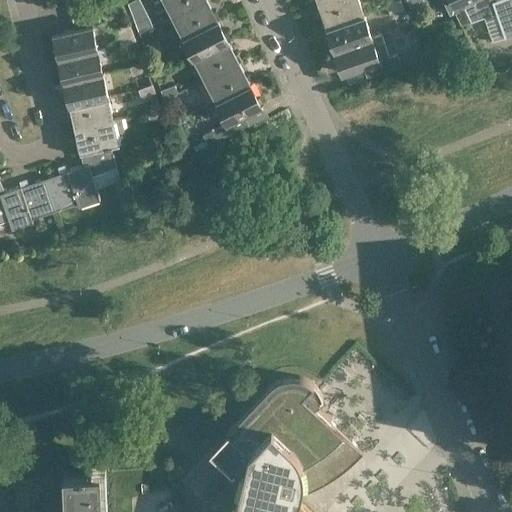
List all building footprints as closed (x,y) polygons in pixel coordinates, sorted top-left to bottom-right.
[(164,0),(167,5),(158,10),(163,20),(200,0),(164,0)] [(183,36),(219,17),(210,0),(200,0),(172,15),(183,36)] [(360,0),(328,0),(319,3),(327,26),(365,12),(360,0)] [(401,0),(399,0),(387,5),(390,13),(405,8),(401,0)] [(443,0),(450,15),(459,10),(456,4),(462,1),(464,0),(443,0)] [(511,0),(464,0),(462,1),(471,21),(497,12),(505,36),(511,33),(511,0)] [(73,17),(98,13),(95,1),(71,6),(73,17)] [(365,12),(327,26),(335,48),(372,35),(365,12)] [(98,13),(73,17),(76,28),(54,33),(59,57),(98,48),(94,25),(100,23),(98,13)] [(150,17),(136,22),(139,30),(153,25),(150,17)] [(219,17),(183,36),(194,57),(230,38),(219,17)] [(119,37),(133,32),(130,24),(116,29),(119,37)] [(133,32),(119,37),(122,45),(136,40),(133,32)] [(380,32),(372,35),(335,48),(343,72),(364,65),(367,76),(401,65),(397,53),(389,56),(380,32)] [(230,38),(194,57),(205,78),(241,60),(230,38)] [(158,39),(144,44),(147,53),(161,47),(158,39)] [(108,58),(106,46),(99,48),(98,48),(59,57),(64,81),(65,81),(104,72),(105,71),(102,59),(108,58)] [(241,60),(205,78),(216,100),(252,82),(252,81),(241,60)] [(147,69),(144,61),(130,66),(133,74),(147,69)] [(167,61),(153,67),(156,75),(170,70),(167,61)] [(104,72),(65,81),(70,104),(109,95),(104,72)] [(209,144),(248,124),(266,114),(261,104),(263,103),(252,82),(216,100),(215,100),(226,122),(203,133),(209,144)] [(156,91),(153,83),(138,88),(142,97),(156,91)] [(175,84),(161,89),(164,98),(178,92),(175,84)] [(75,127),(114,118),(109,95),(70,104),(75,127)] [(150,119),(164,114),(161,105),(147,111),(150,119)] [(183,106),(169,112),(173,120),(187,115),(183,106)] [(86,150),(113,144),(120,143),(117,133),(125,131),(122,116),(114,118),(75,127),(81,152),(86,150)] [(68,170),(45,178),(55,210),(78,202),(80,206),(101,198),(97,187),(120,179),(113,144),(86,150),(89,162),(67,169),(68,170)] [(55,210),(45,178),(22,186),(21,185),(5,190),(0,178),(0,221),(9,219),(13,228),(34,221),(33,217),(55,210)] [(315,511),(300,497),(301,494),(319,486),(335,476),(350,464),(364,451),(315,405),(324,400),(321,392),(317,386),(312,381),(306,377),(299,375),(291,375),(284,376),(277,379),(275,381),(271,384),(210,449),(233,470),(236,467),(245,470),(235,511),(315,511)] [(83,470),(64,471),(65,511),(103,511),(102,482),(102,470),(83,470)]
